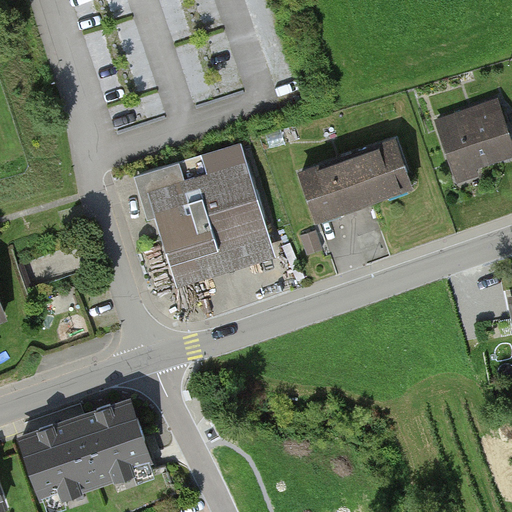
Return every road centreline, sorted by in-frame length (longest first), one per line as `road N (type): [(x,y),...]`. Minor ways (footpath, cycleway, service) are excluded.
road 1 (residential): [(152,360),(511,239)]
road 2 (residential): [(36,0),(152,360)]
road 3 (residential): [(228,511),(152,360)]
road 4 (residential): [(0,413),(152,360)]
